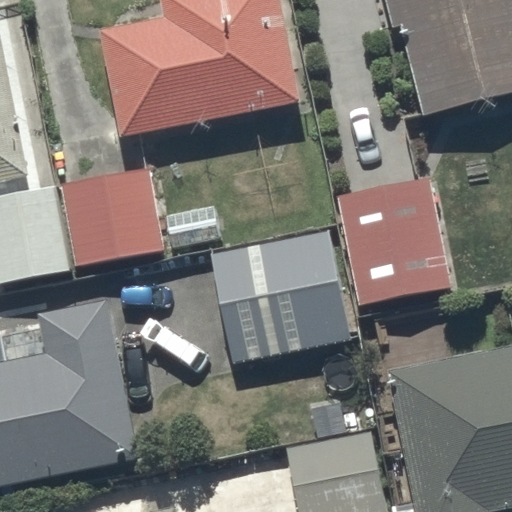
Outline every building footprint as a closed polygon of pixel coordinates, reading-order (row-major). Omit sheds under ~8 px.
[(303,110),(281,0),(161,0),(167,26),(101,39),(123,147),(303,110)] [(511,0),(386,0),(396,37),(404,35),(426,125),(511,103),(511,0)] [(0,191),(32,185),(0,23),(0,191)] [(164,259),(150,179),(64,194),(78,274),(164,259)] [(436,184),(337,203),(358,314),(457,295),(436,184)] [(0,292),(67,283),(55,197),(0,206),(0,292)] [(216,209),(168,218),(174,254),(222,246),(216,209)] [(355,349),(332,237),(211,261),(233,373),(355,349)] [(0,498),(144,469),(111,309),(39,325),(40,332),(0,340),(0,498)] [(383,353),(415,511),(511,511),(511,354),(450,367),(444,340),(383,353)] [(392,511),(378,437),(288,455),(299,511),(392,511)]
